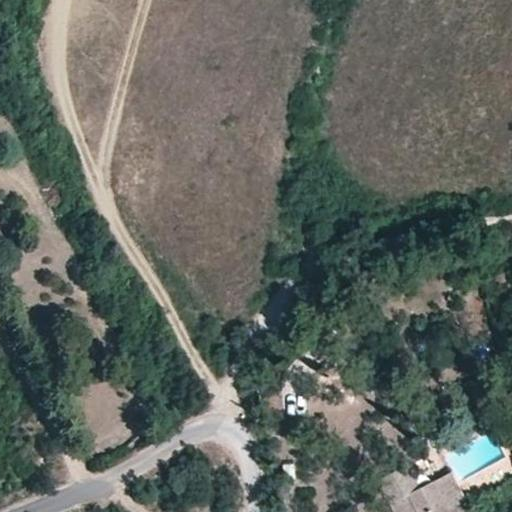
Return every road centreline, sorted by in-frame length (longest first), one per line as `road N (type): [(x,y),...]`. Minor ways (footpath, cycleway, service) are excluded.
road 1 (track): [(222,400),(98,200),(51,61),(58,0)]
road 2 (unclassified): [(222,400),(270,320),(309,277),(356,248),(420,227),(477,224)]
road 3 (unclassified): [(222,400),(94,483),(25,511)]
road 4 (track): [(199,0),(117,107),(92,184)]
road 5 (track): [(88,485),(0,332)]
